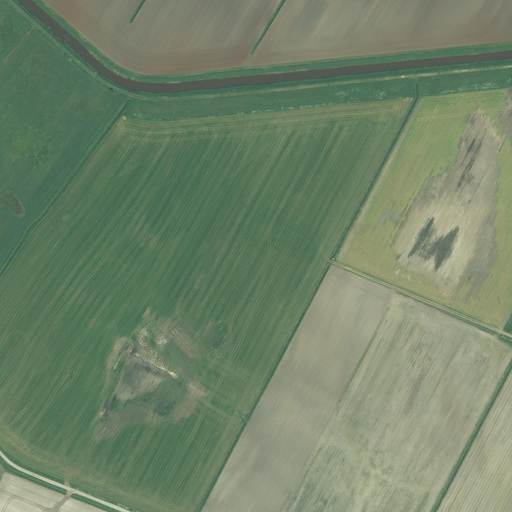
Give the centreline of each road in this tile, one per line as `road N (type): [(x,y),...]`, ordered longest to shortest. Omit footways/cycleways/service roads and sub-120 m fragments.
road 1 (track): [(511,44),(141,76),(39,0)]
road 2 (track): [(511,337),(320,257)]
